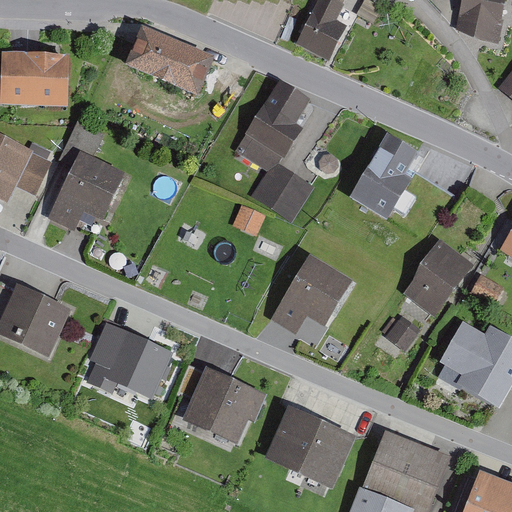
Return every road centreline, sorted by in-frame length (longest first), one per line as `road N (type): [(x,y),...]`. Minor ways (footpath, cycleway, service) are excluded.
road 1 (residential): [(511,455),(0,239)]
road 2 (residential): [(0,3),(159,13),(504,164)]
road 3 (residential): [(411,0),(477,72),(510,154),(504,164)]
